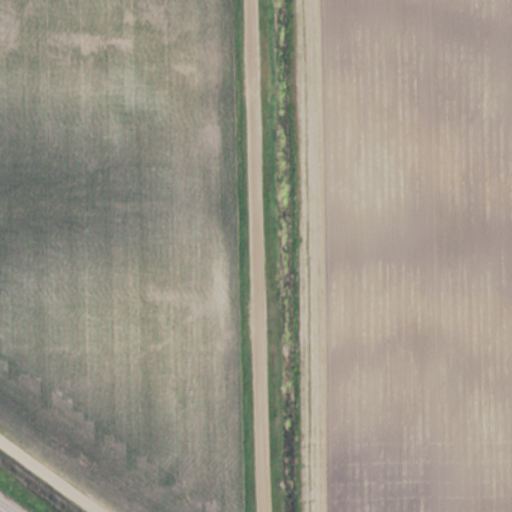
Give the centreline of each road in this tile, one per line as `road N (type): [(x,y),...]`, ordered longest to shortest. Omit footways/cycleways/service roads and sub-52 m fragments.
road 1 (residential): [(264,511),(249,0)]
road 2 (residential): [(104,511),(0,438)]
